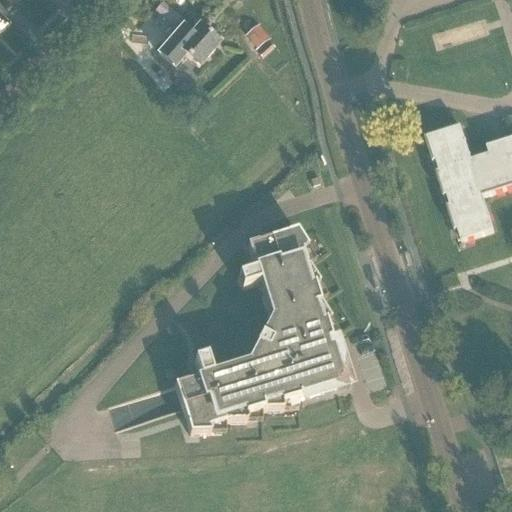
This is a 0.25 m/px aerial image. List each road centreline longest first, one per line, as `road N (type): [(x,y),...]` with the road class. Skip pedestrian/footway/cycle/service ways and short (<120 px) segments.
road 1 (residential): [(365,177),(254,213),(61,426),(84,449)]
road 2 (tertiary): [(469,511),(365,177)]
road 3 (unclassified): [(0,107),(93,0)]
road 4 (residential): [(511,104),(375,84)]
